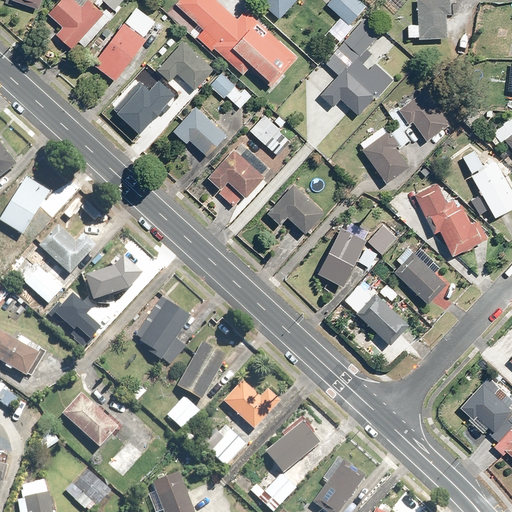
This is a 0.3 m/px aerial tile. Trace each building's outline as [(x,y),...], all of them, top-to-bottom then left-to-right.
[(39,0),(10,0),(37,9),(39,0)] [(86,0),(80,6),(73,0),(58,0),(46,14),(61,27),(54,36),(70,50),(102,14),(86,0)] [(241,75),(247,69),(269,89),(296,58),(273,38),(275,36),(244,9),(236,18),(215,0),(178,0),(175,4),(216,41),(212,46),(241,75)] [(257,0),(278,19),(295,0),(257,0)] [(365,7),(357,0),(328,0),(325,4),(348,25),(365,7)] [(382,0),(397,13),(409,0),(382,0)] [(452,0),(412,0),(412,36),(451,37),(452,0)] [(363,18),(342,41),(359,56),(380,33),(363,18)] [(145,39),(122,23),(92,65),(115,81),(145,39)] [(214,69),(196,52),(181,69),(199,85),(214,69)] [(373,63),(367,70),(354,58),(318,95),(330,107),(338,100),(356,117),(391,80),(373,63)] [(142,106),(150,98),(167,113),(184,94),(155,67),(129,95),(142,106)] [(208,86),(223,100),(225,97),(239,110),(251,96),(223,70),(208,86)] [(410,122),(424,141),(448,124),(424,90),(396,109),(407,125),(410,122)] [(203,157),(224,135),(194,107),(170,131),(184,144),(186,142),(203,157)] [(263,145),(278,129),(263,115),(247,131),(263,145)] [(398,144),(388,130),(359,150),(383,184),(408,167),(394,147),(398,144)] [(511,131),(501,140),(511,153),(511,131)] [(0,174),(14,164),(0,147),(0,174)] [(232,207),(241,197),(243,199),(263,178),(232,149),(205,178),(218,190),(225,182),(226,184),(218,193),(232,207)] [(511,196),(494,163),(469,176),(492,218),(511,207),(511,196)] [(51,188),(26,173),(0,216),(0,223),(22,236),(51,188)] [(459,205),(455,207),(452,199),(445,202),(435,183),(412,195),(431,235),(437,231),(449,257),(484,240),(475,221),(468,224),(459,205)] [(284,218),(302,235),(322,213),(291,184),(265,213),(278,225),(284,218)] [(37,247),(55,262),(68,275),(93,247),(79,235),(73,242),(55,226),(37,247)] [(383,226),(366,241),(380,255),(395,238),(383,226)] [(364,241),(340,227),(314,274),(340,287),(364,241)] [(445,284),(410,252),(392,272),(426,304),(445,284)] [(118,258),(111,268),(81,276),(88,302),(119,293),(126,290),(137,275),(118,258)] [(47,305),(61,289),(32,265),(18,281),(47,305)] [(0,302),(8,293),(0,286),(0,302)] [(59,300),(47,313),(85,345),(102,326),(87,313),(91,308),(72,291),(62,303),(59,300)] [(406,325),(373,293),(353,313),(387,345),(406,325)] [(188,318),(165,301),(137,341),(148,348),(145,352),(160,362),(188,318)] [(0,364),(23,379),(37,356),(0,333),(0,364)] [(225,355),(200,341),(175,386),(186,394),(200,400),(225,355)] [(473,421),(476,416),(492,433),(508,411),(479,380),(460,406),(473,421)] [(258,398),(240,381),(220,401),(252,430),(278,401),(265,390),(258,398)] [(0,384),(0,404),(8,410),(17,397),(3,387),(0,384)] [(98,448),(117,427),(79,393),(60,413),(98,448)] [(183,398),(166,416),(180,430),(197,412),(183,398)] [(280,474),(317,443),(299,422),(262,452),(280,474)] [(49,428),(32,441),(41,453),(58,440),(49,428)] [(511,428),(497,444),(511,457),(511,428)] [(223,467),(243,443),(228,430),(208,454),(223,467)] [(144,452),(128,439),(107,463),(123,477),(144,452)] [(336,511),(363,475),(342,459),(310,502),(323,511),(336,511)] [(111,487),(87,468),(67,492),(91,511),(111,487)] [(159,511),(190,511),(178,473),(150,482),(159,511)] [(281,475),(257,499),(270,511),(272,511),(295,489),(281,475)] [(21,490),(14,492),(17,511),(49,511),(44,481),(21,485),(21,490)]
